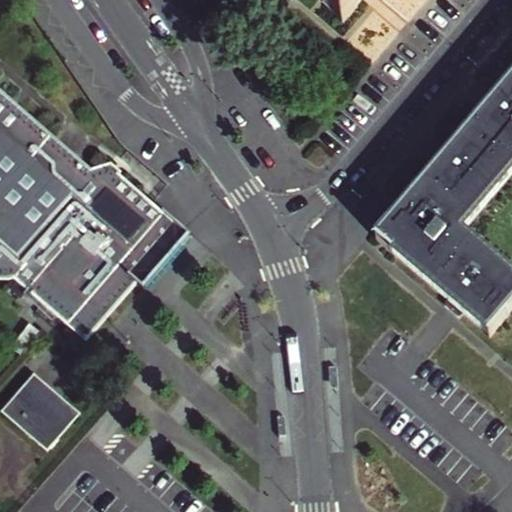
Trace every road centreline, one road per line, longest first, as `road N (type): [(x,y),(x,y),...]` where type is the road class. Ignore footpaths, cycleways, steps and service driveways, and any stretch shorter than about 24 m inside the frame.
road 1 (residential): [(494,0),(343,178),(267,230)]
road 2 (residential): [(267,230),(299,320),(316,511)]
road 3 (residential): [(58,0),(120,89),(221,158)]
road 4 (residential): [(221,158),(193,52),(157,0)]
